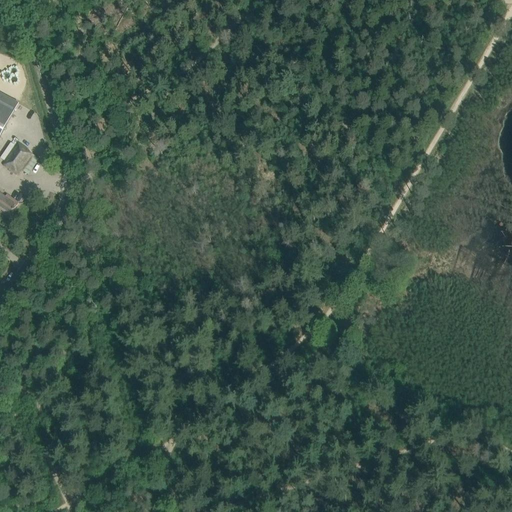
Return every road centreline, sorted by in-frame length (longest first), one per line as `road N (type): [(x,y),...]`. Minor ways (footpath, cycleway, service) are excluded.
road 1 (track): [(511,8),(317,327),(164,445)]
road 2 (tertiary): [(0,302),(60,213),(68,183),(22,0)]
road 3 (track): [(511,451),(458,434),(236,511)]
road 4 (track): [(164,445),(56,511)]
